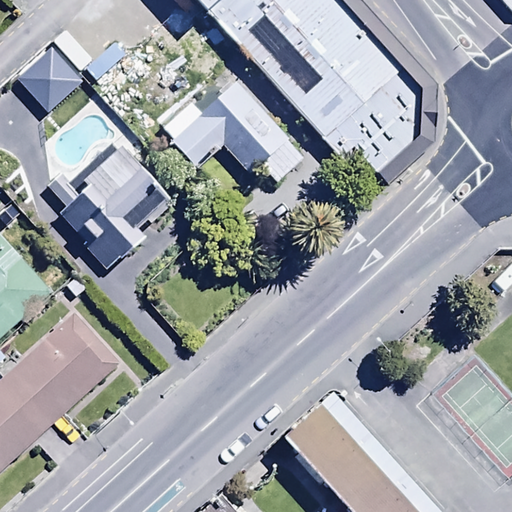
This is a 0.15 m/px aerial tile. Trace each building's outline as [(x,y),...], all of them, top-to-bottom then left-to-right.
[(423,120),(321,0),(191,0),(346,184),(423,120)] [(511,0),(499,0),(511,15),(511,0)] [(203,21),(185,38),(217,71),(234,55),(203,21)] [(56,103),(53,57),(27,58),(28,80),(19,81),(19,87),(16,87),(17,105),(37,104),(37,109),(54,107),(54,104),(56,103)] [(82,80),(58,104),(70,116),(94,92),(82,80)] [(300,158),(233,83),(197,114),(187,103),(159,129),(196,170),(221,147),(244,173),(256,162),(273,181),(300,158)] [(171,205),(119,141),(76,176),(81,182),(72,189),(59,173),(45,184),(62,205),(55,211),(100,267),(140,235),(134,228),(144,221),(147,225),(171,205)] [(0,338),(50,291),(0,237),(0,338)] [(0,367),(0,467),(116,361),(72,313),(13,367),(7,361),(0,367)] [(428,511),(322,402),(282,441),(351,511),(230,511),(219,501),(208,511),(428,511)]
